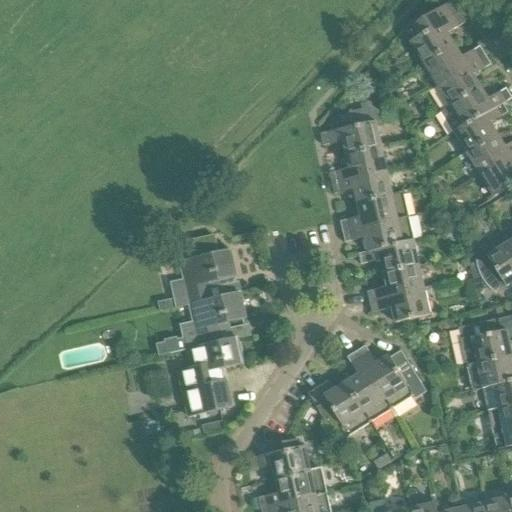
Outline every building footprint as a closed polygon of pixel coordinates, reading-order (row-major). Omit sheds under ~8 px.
[(414,25),(421,36),(411,43),(424,64),(455,45),(448,33),(465,22),(452,1),(414,25)] [(438,86),(486,56),(480,46),(463,57),(455,45),(424,64),(438,86)] [(486,56),(438,86),(451,106),(451,107),(481,88),(474,75),(491,64),(486,56)] [(502,103),(503,104),(511,98),(506,89),(489,99),(481,88),(451,107),(451,106),(441,112),(454,133),(463,127),(464,128),(502,103)] [(464,128),(463,127),(454,133),(468,155),(499,135),(491,123),(508,113),(503,104),(502,103),(464,128)] [(321,134),(324,146),(344,141),(347,155),(382,147),(377,123),(383,122),(380,112),(367,104),(361,104),(362,110),(349,113),(352,127),(321,134)] [(481,175),(511,156),(511,143),(506,147),(499,135),(468,155),(481,175)] [(329,173),(331,184),(387,171),(382,147),(347,155),(350,169),(329,173)] [(511,156),(481,175),(495,198),(511,186),(511,156)] [(354,190),(357,203),(393,196),(393,195),(387,171),(331,184),(334,194),(354,190)] [(409,217),(403,192),(393,195),(393,196),(357,203),(360,217),(340,221),(343,232),(409,217)] [(365,238),(368,252),(414,242),(409,217),(343,232),(345,242),(365,238)] [(192,304),(213,299),(210,283),(234,278),(228,251),(218,254),(214,237),(188,243),(192,260),(183,261),(187,280),(172,283),(175,298),(158,302),(160,311),(192,304)] [(381,260),(385,274),(420,266),(414,242),(368,252),(359,254),(361,264),(381,260)] [(511,247),(509,243),(487,256),(490,260),(478,261),(477,261),(477,264),(478,268),(480,272),(481,275),(482,278),(484,281),(485,283),(489,288),(492,290),(494,292),(496,293),(497,292),(496,292),(504,282),(506,287),(511,283),(511,247)] [(367,292),(369,302),(425,290),(420,266),(385,274),(388,287),(367,292)] [(425,290),(369,302),(372,313),(392,308),(396,323),(430,315),(425,290)] [(213,299),(192,304),(196,322),(182,325),(185,339),(179,340),(178,337),(165,340),(166,342),(157,344),(159,356),(189,349),(222,342),(219,325),(244,320),(238,294),(213,299)] [(467,366),(511,356),(511,350),(510,342),(511,341),(511,316),(459,328),(467,366)] [(236,339),(222,342),(189,349),(193,368),(179,371),(189,417),(232,407),(226,380),(225,380),(223,369),(241,365),(236,339)] [(366,346),(356,352),(392,409),(412,396),(414,400),(427,392),(401,351),(391,358),(390,356),(377,364),(366,346)] [(370,422),(392,409),(356,352),(347,358),(358,375),(346,383),(370,422)] [(511,381),(511,356),(467,366),(473,391),(484,388),(483,387),(511,381)] [(511,381),(483,387),(484,388),(489,412),(511,406),(511,381)] [(370,422),(346,383),(335,390),(328,382),(309,394),(338,442),(370,422)] [(511,406),(489,412),(497,449),(511,445),(511,406)] [(223,422),(217,423),(218,431),(225,430),(223,422)] [(273,466),(276,479),(292,476),(311,472),(311,470),(305,446),(300,448),(298,440),(268,447),(270,454),(250,459),(253,470),(273,466)] [(374,462),(379,470),(393,461),(388,454),(374,462)] [(321,468),(311,470),(311,472),(292,476),(276,479),(279,493),(259,498),(261,508),(327,494),(321,468)] [(331,511),(327,494),(261,508),(262,511),(331,511)] [(511,511),(511,507),(510,497),(486,503),(487,511),(511,511)] [(411,511),(410,509),(395,511),(386,511),(384,500),(370,504),(371,511),(411,511)] [(438,511),(436,503),(410,509),(411,511),(438,511)] [(487,511),(486,503),(462,508),(462,511),(487,511)]
